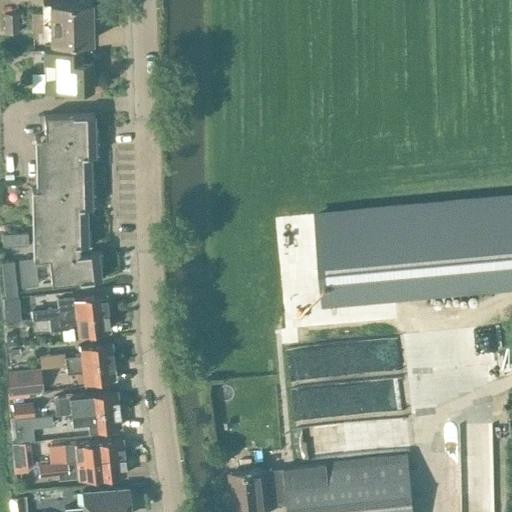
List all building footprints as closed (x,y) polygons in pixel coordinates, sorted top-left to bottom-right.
[(92,39),(91,0),(72,0),(43,1),(43,11),(32,11),(33,31),(44,30),(44,41),(92,39)] [(18,12),(3,12),(3,32),(19,31),(18,12)] [(81,61),(81,49),(43,50),(45,91),(92,90),(92,60),(81,61)] [(94,114),(94,113),(43,114),(44,136),(34,136),(36,187),(31,187),(33,257),(18,259),(21,286),(38,284),(36,266),(49,264),(51,282),(101,277),(101,275),(99,276),(96,252),(101,251),(101,249),(90,251),(89,243),(90,243),(90,242),(84,242),(83,206),(92,206),(92,204),(89,204),(89,192),(95,191),(95,190),(89,190),(88,154),(95,154),(95,153),(93,153),(92,140),(98,140),(98,138),(92,139),(92,114),(94,114)] [(511,195),(316,214),(323,297),(389,291),(510,280),(511,279),(511,195)] [(1,245),(10,245),(10,232),(1,232),(1,245)] [(10,245),(19,245),(18,232),(10,232),(10,245)] [(18,232),(19,245),(27,245),(27,232),(18,232)] [(0,261),(1,269),(14,268),(13,259),(0,261)] [(15,276),(14,268),(1,269),(2,277),(15,276)] [(3,286),(16,285),(15,276),(2,277),(3,286)] [(16,285),(3,286),(4,296),(17,294),(16,285)] [(105,293),(73,296),(74,306),(59,308),(60,316),(107,310),(105,293)] [(2,298),(4,320),(20,319),(18,296),(2,298)] [(60,316),(48,317),(34,318),(32,318),(33,331),(68,328),(71,324),(76,323),(77,333),(109,329),(107,310),(60,316)] [(65,355),(66,364),(113,359),(111,341),(78,345),(79,353),(65,355)] [(54,366),(66,364),(65,355),(64,353),(42,356),(43,367),(54,366)] [(115,377),(113,359),(66,364),(66,372),(81,371),(82,381),(115,377)] [(40,367),(7,371),(10,394),(43,390),(40,367)] [(71,412),(118,406),(116,389),(84,392),(84,393),(53,396),(55,413),(71,412)] [(12,403),(13,418),(31,416),(33,416),(31,401),(12,403)] [(120,425),(118,406),(71,412),(72,420),(87,419),(88,428),(120,425)] [(33,416),(31,416),(32,427),(52,424),(51,414),(34,416),(33,416)] [(51,448),(52,463),(67,461),(124,455),(122,437),(65,443),(65,447),(51,448)] [(27,465),(24,441),(16,442),(11,442),(14,466),(27,465)] [(413,511),(407,453),(229,472),(233,511),(267,511),(266,504),(287,502),(287,511),(413,511)] [(59,474),(59,480),(126,473),(124,455),(67,461),(69,473),(59,474)] [(69,473),(67,461),(52,463),(37,464),(38,476),(59,474),(69,473)] [(127,497),(126,487),(83,491),(84,504),(63,506),(63,511),(129,511),(132,510),(131,500),(127,497)]
